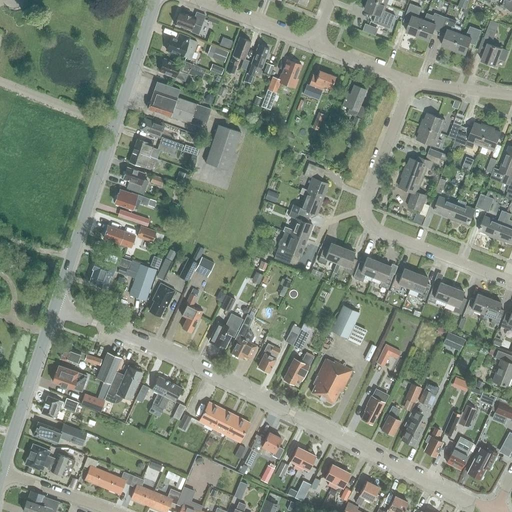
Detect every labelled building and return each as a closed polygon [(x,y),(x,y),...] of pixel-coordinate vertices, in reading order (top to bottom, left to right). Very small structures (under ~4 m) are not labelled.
[(368,0),(365,10),(379,15),(376,24),(390,29),(395,16),(384,11),(386,5),(373,0),(368,0)] [(511,10),(511,0),(504,0),(502,7),(511,10)] [(418,36),(424,20),(418,18),(421,8),(410,4),(405,16),(411,18),(406,32),(418,36)] [(198,35),(205,16),(196,12),(194,18),(179,12),(174,25),(190,30),(191,32),(198,35)] [(441,29),(445,17),(435,13),(430,23),(424,20),(418,36),(430,41),(435,27),(441,29)] [(461,28),(455,26),(456,21),(445,17),(441,29),(447,32),(442,45),(453,50),(460,34),(459,33),(461,28)] [(369,33),(372,26),(365,24),(362,31),(369,33)] [(476,43),(481,31),(470,27),(466,36),(460,34),(453,50),(465,54),(470,40),(476,43)] [(484,38),(492,41),(496,31),(488,28),(484,38)] [(188,38),(189,37),(179,34),(177,39),(171,37),(166,50),(183,56),(191,59),(198,42),(188,38)] [(232,41),(222,37),(219,45),(229,49),(232,41)] [(244,59),(251,42),(240,37),(227,72),(233,74),(235,70),(238,62),(236,61),(238,58),(243,60),(244,60),(244,59)] [(269,48),(258,43),(250,64),(247,73),(246,73),(243,81),(249,83),(256,66),(261,68),(266,57),(265,57),(269,48)] [(484,54),(481,61),(495,66),(498,58),(505,60),(508,51),(502,49),(491,44),(488,43),(484,54)] [(219,49),(215,59),(224,63),(228,52),(219,49)] [(184,81),(189,67),(180,64),(180,65),(164,59),(159,71),(175,78),(176,77),(184,81)] [(243,60),(240,68),(245,70),(249,61),(244,59),(244,60),(243,60)] [(301,65),(286,59),(281,73),(280,73),(277,78),(272,76),(263,99),(273,102),(280,83),(294,88),(298,79),(296,79),(301,65)] [(273,66),(267,63),(263,73),(269,75),(273,66)] [(205,69),(191,64),(187,74),(201,79),(205,69)] [(209,71),(221,75),(224,69),(212,64),(209,71)] [(313,75),(311,80),(309,85),(307,84),(303,94),(318,100),(324,85),(331,88),(335,77),(319,71),(317,77),(313,75)] [(204,128),(211,109),(177,97),(180,89),(157,82),(147,109),(204,128)] [(347,93),(342,105),(348,108),(346,113),(354,116),(349,127),(347,135),(354,137),(356,130),(360,119),(355,117),(360,106),(366,90),(354,85),(350,94),(347,93)] [(226,89),(220,86),(217,94),(223,96),(226,89)] [(206,95),(205,100),(206,103),(209,104),(212,103),(214,98),(212,95),(209,94),(206,95)] [(258,106),(261,98),(256,96),(253,104),(258,106)] [(327,115),(318,112),(316,118),(324,121),(327,115)] [(440,133),(445,120),(427,113),(424,120),(423,119),(420,126),(440,133)] [(159,138),(164,124),(155,120),(154,122),(144,118),(140,130),(151,133),(150,135),(159,138)] [(456,139),(457,136),(460,126),(454,123),(449,137),(456,139)] [(481,146),(488,126),(482,124),(481,125),(474,123),(472,130),(460,126),(457,136),(463,138),(460,144),(472,149),(474,143),(481,146)] [(228,170),(241,132),(218,125),(205,162),(228,170)] [(437,139),(440,133),(420,126),(418,132),(419,133),(417,139),(435,146),(437,139)] [(494,151),(501,133),(494,130),(495,129),(488,126),(481,146),(494,151)] [(294,136),(287,133),(284,139),(291,142),(294,136)] [(458,151),(460,144),(463,138),(457,136),(456,139),(452,149),(458,151)] [(181,151),(183,145),(162,137),(160,143),(181,151)] [(181,151),(160,143),(157,149),(152,148),(153,145),(137,139),(133,151),(157,159),(160,150),(170,154),(170,156),(178,159),(181,151)] [(511,178),(511,176),(511,147),(509,146),(505,155),(504,154),(502,161),(503,162),(499,171),(506,174),(503,182),(510,185),(506,197),(511,199),(511,197),(511,178)] [(441,159),(443,153),(430,148),(427,154),(441,159)] [(160,160),(157,159),(133,151),(129,162),(140,166),(152,170),(153,165),(158,167),(160,160)] [(439,162),(441,159),(427,154),(425,159),(418,157),(417,161),(410,158),(407,165),(406,164),(403,170),(423,178),(427,168),(431,169),(433,163),(438,165),(439,162)] [(493,169),(496,160),(491,158),(486,171),(492,173),(493,169)] [(323,199),(328,184),(321,181),(325,170),(309,163),(304,175),(312,178),(308,190),(301,188),(300,191),(323,199)] [(127,168),(123,179),(129,181),(126,189),(144,195),(148,181),(143,179),(145,174),(127,168)] [(496,181),(499,171),(493,169),(492,173),(490,178),(496,181)] [(417,192),(423,178),(403,170),(401,177),(402,178),(399,187),(412,192),(406,206),(421,212),(427,196),(417,192)] [(190,175),(178,171),(174,183),(185,187),(190,175)] [(161,186),(164,179),(153,175),(151,182),(161,186)] [(441,194),(446,181),(441,179),(435,192),(441,194)] [(147,205),(149,199),(137,195),(131,193),(131,194),(120,190),(118,194),(115,203),(133,209),(136,199),(141,200),(140,202),(147,205)] [(275,203),(279,194),(268,190),(264,199),(275,203)] [(317,215),(323,199),(300,191),(298,194),(305,196),(301,208),(293,205),(290,211),(305,216),(307,211),(317,215)] [(481,209),(486,196),(481,194),(475,207),(481,209)] [(487,211),(492,198),(486,196),(481,209),(487,211)] [(457,203),(456,203),(440,197),(436,207),(435,207),(434,211),(446,216),(445,217),(451,219),(457,203)] [(474,210),(465,206),(466,203),(458,200),(456,203),(457,203),(451,219),(456,221),(457,220),(469,225),(471,220),(470,220),(474,210)] [(496,212),(499,206),(491,203),(489,210),(496,212)] [(303,222),(305,216),(290,211),(288,216),(296,219),(291,234),(307,240),(313,225),(303,222)] [(149,219),(128,212),(126,220),(146,227),(149,219)] [(511,226),(511,222),(511,220),(509,220),(511,214),(506,212),(504,216),(505,216),(496,239),(501,241),(502,240),(511,243),(511,226)] [(424,216),(416,213),(412,220),(421,224),(424,216)] [(505,216),(504,216),(500,214),(497,221),(485,216),(481,226),(479,231),(491,236),(490,237),(496,239),(505,216)] [(131,247),(135,236),(123,232),(123,231),(107,226),(103,238),(119,243),(120,246),(123,247),(125,245),(131,247)] [(155,231),(140,226),(136,237),(151,242),(155,231)] [(291,234),(284,232),(282,238),(280,240),(278,244),(278,247),(274,258),(289,264),(293,253),(301,256),(307,240),(291,234)] [(337,263),(342,248),(330,243),(328,249),(323,247),(318,262),(325,265),(327,259),(336,263),(337,263)] [(351,275),(357,260),(352,258),(354,252),(342,248),(337,263),(336,263),(332,272),(336,274),(339,264),(346,266),(344,272),(351,275)] [(171,260),(176,252),(170,249),(166,257),(171,260)] [(128,270),(131,262),(118,257),(116,265),(109,262),(108,265),(95,260),(92,269),(93,269),(89,281),(97,284),(97,285),(106,288),(110,276),(112,277),(114,271),(124,274),(126,269),(128,270)] [(372,277),(378,262),(367,257),(364,263),(359,261),(354,276),(354,279),(363,282),(364,279),(371,281),(373,277),(372,277)] [(170,261),(165,258),(156,277),(161,279),(170,261)] [(197,262),(187,258),(178,277),(187,281),(197,262)] [(196,270),(208,276),(214,264),(202,258),(196,270)] [(387,289),(393,274),(388,272),(390,266),(378,262),(372,277),(373,277),(382,281),(380,286),(387,289)] [(140,265),(132,288),(148,293),(156,270),(140,265)] [(410,288),(416,273),(404,268),(401,274),(397,272),(391,287),(398,290),(400,285),(410,288)] [(256,272),(252,281),(259,284),(263,276),(256,272)] [(416,273),(410,288),(419,292),(417,297),(424,300),(430,285),(425,283),(428,278),(416,273)] [(281,286),(288,288),(290,283),(284,280),(281,286)] [(446,302),(452,287),(440,283),(437,288),(433,286),(427,301),(434,304),(437,299),(446,302)] [(167,308),(175,291),(161,284),(152,300),(154,301),(149,311),(160,317),(165,307),(167,308)] [(460,314),(466,300),(461,298),(464,292),(452,287),(446,302),(455,306),(453,312),(460,314)] [(197,323),(203,311),(192,306),(197,297),(196,297),(199,292),(193,289),(190,294),(186,303),(188,304),(182,316),(186,318),(182,328),(191,332),(196,323),(197,323)] [(234,299),(225,294),(219,307),(228,312),(234,299)] [(483,314),(489,298),(477,294),(475,299),(470,298),(464,312),(472,315),(474,310),(482,313),(483,314)] [(498,326),(503,311),(499,309),(501,303),(489,298),(483,314),(482,313),(480,319),(485,321),(486,317),(491,319),(490,323),(498,326)] [(359,313),(342,305),(330,331),(347,339),(359,313)] [(511,331),(511,310),(511,313),(506,312),(500,326),(511,331)] [(215,328),(208,341),(219,347),(220,346),(225,348),(231,336),(233,337),(238,329),(242,319),(231,314),(225,325),(218,322),(215,328)] [(250,327),(249,327),(253,319),(246,316),(232,344),(235,345),(231,353),(242,358),(244,355),(250,359),(256,346),(250,343),(254,336),(252,331),(248,330),(250,327)] [(300,329),(293,325),(284,341),(292,346),(300,329)] [(305,338),(308,333),(300,329),(292,346),(298,349),(304,337),(305,338)] [(464,339),(447,332),(442,343),(459,350),(464,339)] [(501,340),(494,337),(492,344),(499,347),(501,340)] [(276,359),(280,350),(268,343),(261,357),(262,358),(258,366),(269,372),(276,359)] [(385,344),(377,362),(384,366),(389,355),(393,348),(385,344)] [(99,365),(102,359),(64,347),(60,359),(76,364),(78,358),(99,365)] [(511,356),(498,351),(495,358),(500,360),(492,381),(507,386),(511,373),(511,356)] [(110,384),(121,358),(107,352),(96,378),(110,384)] [(294,385),(297,378),(301,381),(313,358),(305,354),(301,362),(294,358),(283,379),(294,385)] [(341,393),(352,370),(334,361),(333,362),(326,359),(313,384),(315,385),(311,393),(319,397),(324,400),(325,400),(333,404),(339,392),(341,393)] [(66,386),(81,391),(87,376),(77,372),(58,365),(56,372),(52,381),(59,384),(65,387),(66,386)] [(130,400),(142,372),(138,370),(139,368),(134,365),(133,368),(128,366),(124,376),(116,372),(104,399),(111,403),(114,403),(116,403),(117,403),(119,401),(121,400),(121,399),(122,397),(130,400)] [(153,414),(170,382),(158,376),(151,389),(158,393),(148,411),(153,414)] [(459,388),(458,389),(466,392),(470,383),(462,380),(460,385),(459,388)] [(484,383),(478,381),(475,386),(482,389),(484,383)] [(175,402),(182,388),(170,382),(153,414),(159,417),(168,398),(175,402)] [(410,383),(404,398),(406,399),(412,402),(413,402),(419,387),(418,387),(413,384),(410,383)] [(149,388),(142,384),(134,399),(141,403),(149,388)] [(371,397),(372,397),(368,406),(366,406),(364,411),(365,411),(361,419),(372,424),(376,417),(388,395),(375,388),(371,397)] [(481,396),(483,391),(473,388),(472,392),(481,396)] [(431,393),(423,389),(418,401),(426,404),(431,393)] [(97,398),(84,393),(80,404),(100,412),(104,401),(103,400),(97,398)] [(56,418),(62,402),(58,400),(47,396),(41,413),(52,417),(56,418)] [(78,402),(66,398),(62,408),(74,412),(78,402)] [(511,417),(511,406),(498,401),(493,412),(511,420),(511,417)] [(222,409),(209,402),(199,421),(212,428),(222,409)] [(185,406),(179,403),(172,417),(178,420),(185,406)] [(468,428),(476,409),(466,404),(458,423),(468,428)] [(399,409),(397,408),(391,406),(387,414),(384,420),(385,420),(381,429),(393,435),(400,421),(395,418),(399,409)] [(212,428),(226,435),(235,416),(222,409),(212,428)] [(424,425),(418,422),(421,415),(412,410),(404,426),(407,427),(401,439),(413,446),(424,425)] [(443,433),(450,437),(460,415),(453,412),(443,433)] [(185,430),(191,418),(184,414),(178,426),(185,430)] [(235,416),(226,435),(239,442),(249,423),(235,416)] [(82,445),(87,433),(63,424),(61,430),(38,422),(33,435),(56,444),(59,437),(82,445)] [(435,457),(443,443),(436,439),(440,431),(435,428),(431,436),(427,435),(424,441),(428,443),(424,451),(435,457)] [(262,446),(259,452),(263,455),(267,449),(274,452),(272,456),(278,459),(283,449),(277,446),(281,439),(269,432),(265,439),(262,446)] [(460,469),(466,458),(469,451),(473,444),(460,437),(453,451),(452,451),(447,463),(460,469)] [(71,471),(75,462),(69,459),(70,459),(58,454),(56,459),(48,456),(50,451),(33,444),(25,464),(29,465),(26,471),(30,473),(32,467),(42,471),(44,466),(50,469),(49,471),(63,476),(66,469),(71,471)] [(297,469),(306,451),(297,447),(290,461),(295,464),(294,468),(297,469)] [(257,451),(251,448),(244,463),(249,466),(257,451)] [(480,448),(474,460),(467,473),(480,480),(486,468),(489,470),(497,454),(487,448),(486,451),(480,448)] [(308,471),(316,456),(306,451),(297,469),(301,471),(303,468),(308,471)] [(108,473),(95,468),(97,461),(87,457),(83,466),(89,469),(85,480),(102,487),(108,473)] [(288,465),(281,462),(274,474),(281,478),(288,465)] [(332,487),(341,469),(332,464),(324,479),(330,481),(328,485),(332,487)] [(243,465),(239,472),(244,474),(248,467),(243,465)] [(343,488),(350,473),(341,469),(332,487),(335,489),(337,485),(343,488)] [(130,485),(134,476),(123,472),(121,478),(108,473),(102,487),(120,494),(124,483),(130,485)] [(149,506),(154,492),(141,487),(144,480),(134,476),(130,485),(135,488),(131,499),(149,506)] [(180,476),(177,483),(175,487),(181,489),(185,479),(180,476)] [(319,480),(314,478),(309,487),(315,489),(319,480)] [(247,484),(239,481),(233,496),(240,499),(247,484)] [(302,502),(310,485),(303,481),(297,492),(290,488),(287,494),(302,502)] [(372,501),(378,488),(366,482),(359,495),(355,503),(361,505),(365,497),(372,501)] [(179,511),(199,511),(200,511),(202,506),(191,501),(195,491),(183,487),(181,493),(176,504),(182,506),(179,511)] [(336,491),(330,488),(327,493),(333,496),(336,491)] [(176,504),(181,493),(170,489),(167,497),(154,492),(149,506),(163,511),(166,511),(171,502),(176,504)] [(340,498),(346,501),(351,492),(345,489),(340,498)] [(59,502),(43,497),(44,496),(31,491),(27,501),(26,500),(23,511),(25,511),(51,511),(52,510),(55,511),(59,502)] [(404,509),(407,502),(394,496),(388,510),(386,511),(384,511),(379,509),(377,511),(409,511),(404,509)] [(276,511),(278,506),(266,501),(265,503),(261,511),(276,511)] [(242,511),(246,505),(239,502),(236,510),(235,509),(233,511),(242,511)] [(360,511),(356,510),(357,507),(348,502),(342,511),(360,511)]
